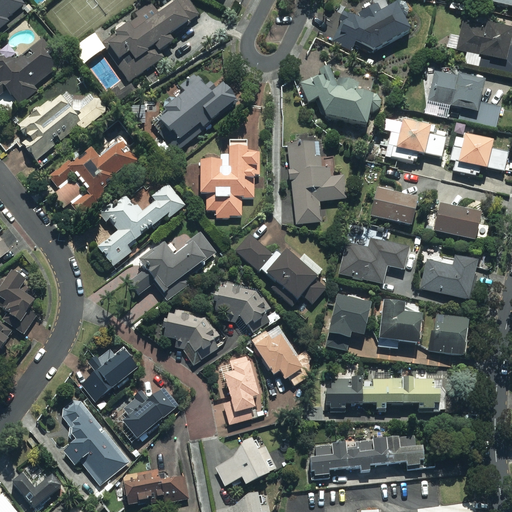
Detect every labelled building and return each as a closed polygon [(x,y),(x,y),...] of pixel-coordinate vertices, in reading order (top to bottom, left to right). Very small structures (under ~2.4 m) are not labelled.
[(0,0),(0,30),(10,22),(8,20),(26,6),(20,0),(0,0)] [(165,59),(160,53),(176,41),(173,36),(200,18),(187,0),(182,0),(160,16),(155,10),(154,10),(151,5),(136,16),(139,20),(103,45),(130,83),(165,59)] [(511,0),(476,0),(477,1),(511,9),(511,0)] [(341,22),(332,41),(353,52),(358,43),(374,51),(411,32),(403,17),(408,15),(409,8),(404,2),(400,1),(380,11),(377,5),(359,14),(360,17),(359,19),(344,12),(339,21),(341,22)] [(461,39),(449,36),(445,51),(457,54),(455,62),(511,76),(511,47),(511,46),(511,31),(466,20),(461,39)] [(37,91),(35,88),(58,70),(47,57),(52,53),(42,40),(9,66),(0,55),(0,97),(8,91),(20,106),(37,91)] [(372,96),(371,98),(358,95),(359,86),(344,82),(337,85),(331,72),(300,85),(309,105),(318,100),(325,117),(368,127),(371,113),(374,114),(380,110),(382,104),(378,97),(372,96)] [(457,79),(435,74),(428,104),(462,111),(459,123),(496,131),(501,109),(481,105),(486,83),(458,76),(457,79)] [(205,89),(194,77),(180,90),(184,95),(165,112),(168,115),(159,123),(172,138),(174,136),(184,148),(237,103),(222,86),(216,90),(211,84),(205,89)] [(61,99),(51,106),(48,103),(18,127),(21,130),(16,135),(35,159),(80,123),(61,99)] [(446,141),(430,137),(432,131),(403,124),(400,136),(391,134),(386,156),(416,163),(418,156),(425,158),(426,157),(442,161),(446,141)] [(508,155),(492,151),(494,145),(465,138),(462,150),(454,148),(448,170),(478,177),(480,170),(488,172),(488,171),(504,175),(508,155)] [(123,143),(100,161),(91,150),(71,167),(68,163),(49,178),(60,191),(53,197),(64,210),(70,205),(80,217),(99,202),(95,198),(140,163),(123,143)] [(229,163),(202,163),(201,199),(207,199),(207,212),(217,212),(217,219),(243,219),(243,199),(254,199),(254,176),(260,176),(260,155),(247,155),(247,143),(229,143),(229,163)] [(321,224),(319,203),(347,200),(345,177),(331,179),(330,169),(322,170),(321,159),(314,160),(313,146),(288,149),(296,226),(321,224)] [(186,207),(169,185),(152,198),(157,204),(144,215),(138,207),(135,209),(125,196),(99,215),(106,223),(109,221),(120,234),(99,249),(113,268),(132,254),(127,248),(168,217),(170,219),(186,207)] [(419,201),(378,191),(371,219),(412,229),(419,201)] [(481,215),(440,206),(434,234),(475,243),(481,215)] [(139,296),(156,283),(170,302),(191,287),(184,278),(215,254),(200,234),(185,245),(187,248),(174,258),(163,244),(140,261),(147,271),(130,284),(139,296)] [(277,253),(274,257),(249,236),(235,253),(266,278),(267,277),(300,304),(304,298),(313,305),(326,290),(315,281),(317,279),(286,253),(282,257),(277,253)] [(0,260),(10,252),(0,240),(0,260)] [(410,249),(369,240),(367,249),(348,245),(340,276),(383,286),(388,268),(405,272),(410,249)] [(455,258),(453,267),(427,262),(421,290),(469,301),(477,263),(455,258)] [(36,318),(28,313),(35,303),(32,300),(37,292),(11,275),(6,282),(2,280),(0,282),(0,310),(8,315),(3,323),(24,336),(36,318)] [(258,291),(222,284),(215,320),(235,324),(237,317),(242,318),(254,335),(270,324),(264,314),(267,312),(257,295),(258,291)] [(337,299),(329,336),(351,341),(352,337),(364,339),(371,306),(337,299)] [(423,317),(405,315),(406,306),(384,304),(379,341),(419,346),(423,317)] [(175,312),(174,317),(170,316),(164,339),(177,342),(176,349),(185,350),(195,367),(220,352),(214,342),(222,336),(214,325),(210,327),(207,318),(175,312)] [(434,335),(431,335),(428,354),(463,359),(469,321),(437,316),(434,335)] [(0,353),(11,338),(8,336),(11,332),(0,324),(0,353)] [(270,339),(253,349),(273,378),(279,374),(285,382),(290,380),(296,388),(308,380),(313,362),(306,353),(295,360),(281,338),(272,343),(270,339)] [(110,350),(98,360),(97,358),(88,365),(97,375),(82,388),(97,407),(139,372),(123,354),(117,359),(110,350)] [(230,363),(233,375),(224,377),(231,405),(224,407),(230,427),(252,421),(250,412),(255,411),(252,400),(259,398),(248,358),(230,363)] [(326,392),(326,406),(331,406),(331,411),(346,411),(346,406),(378,406),(378,412),(387,412),(387,406),(419,406),(419,411),(440,411),(440,392),(435,392),(435,381),(332,381),(332,392),(326,392)] [(135,401),(123,410),(130,419),(123,425),(137,442),(178,408),(164,391),(150,402),(142,393),(133,400),(135,401)] [(74,467),(80,462),(101,488),(130,464),(81,404),(73,403),(63,410),(62,420),(70,428),(70,438),(75,444),(62,453),(74,467)] [(309,460),(311,474),(315,473),(315,478),(331,477),(330,472),(362,469),(362,475),(371,474),(371,469),(406,465),(406,469),(421,468),(420,464),(425,463),(423,450),(417,450),(416,438),(314,449),(315,460),(309,460)] [(244,445),(233,461),(217,470),(226,487),(242,479),(246,487),(270,475),(269,474),(277,470),(266,448),(258,452),(252,442),(244,445)] [(160,484),(157,471),(124,477),(129,506),(160,501),(161,505),(189,500),(185,479),(160,484)] [(35,511),(62,489),(52,478),(35,492),(22,476),(12,485),(35,511)] [(0,511),(15,511),(1,496),(0,496),(0,511)] [(249,499),(234,511),(230,511),(269,511),(269,507),(260,509),(258,497),(249,499)]
